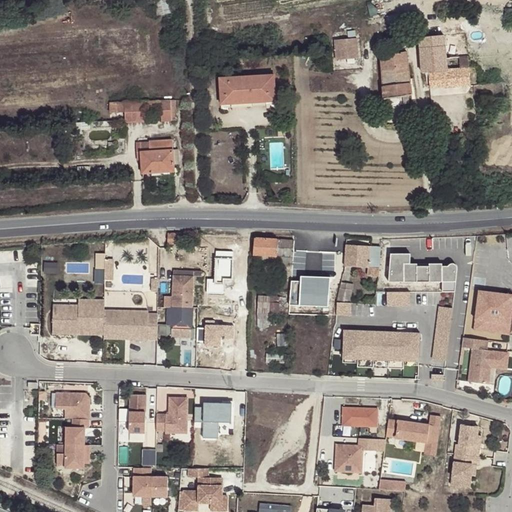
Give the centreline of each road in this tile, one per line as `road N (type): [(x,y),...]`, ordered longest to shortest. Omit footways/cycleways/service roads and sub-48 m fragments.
road 1 (primary): [(0,228),(141,218),(413,223),(511,216)]
road 2 (residential): [(108,375),(419,390),(511,414)]
road 3 (residential): [(108,375),(106,506)]
